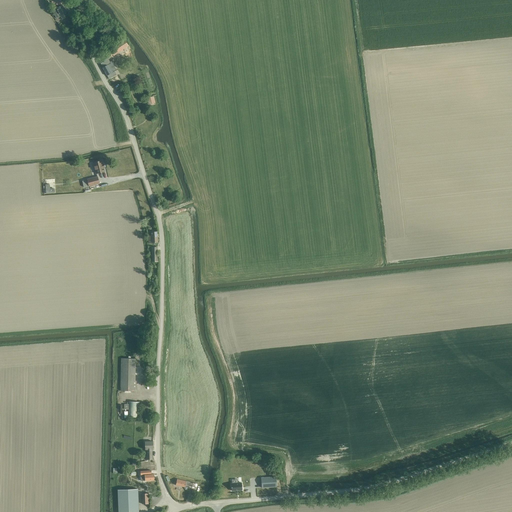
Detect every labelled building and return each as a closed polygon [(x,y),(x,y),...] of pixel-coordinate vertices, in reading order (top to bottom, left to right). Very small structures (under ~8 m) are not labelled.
[(57,9),(53,11),(54,14),(56,18),(60,16),(62,19),(66,18),(64,14),(66,14),(63,6),(57,8),(57,9)] [(125,41),(109,52),(111,55),(112,55),(113,55),(116,52),(122,48),(123,49),(126,48),(128,46),(125,41)] [(102,63),(101,64),(103,68),(102,68),(105,72),(107,76),(109,79),(112,77),(116,75),(115,73),(115,72),(114,72),(117,70),(116,70),(112,64),(112,63),(111,63),(110,62),(108,58),(104,60),(104,61),(102,63)] [(103,164),(102,161),(93,163),(96,174),(104,172),(103,168),(104,168),(103,164)] [(87,180),(82,181),(83,187),(89,186),(99,183),(98,177),(87,180)] [(50,184),(45,185),(46,194),(55,193),(55,189),(50,189),(50,184)] [(158,243),(157,232),(151,232),(152,236),(149,236),(149,243),(158,243)] [(135,391),(135,359),(121,358),(120,391),(135,391)] [(124,404),(124,409),(128,409),(128,417),(140,417),(140,402),(128,402),(128,404),(124,404)] [(147,450),(147,459),(152,459),(152,450),(153,450),(152,442),(144,442),(145,450),(147,450)] [(154,480),(154,475),(152,475),(151,471),(141,472),(142,481),(154,480)] [(276,477),(261,478),(262,488),(277,487),(276,477)] [(177,479),(175,486),(176,486),(185,488),(186,487),(189,488),(189,489),(190,489),(196,490),(197,484),(195,483),(177,479)] [(138,511),(138,489),(118,490),(118,509),(118,511),(138,511)]
